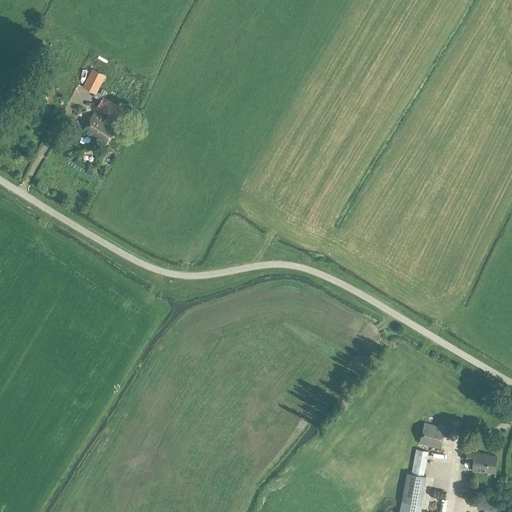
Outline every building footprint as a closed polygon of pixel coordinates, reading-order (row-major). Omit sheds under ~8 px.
[(92,70),(84,86),(96,92),(99,87),(104,76),(92,70)] [(72,96),(78,98),(81,88),(75,86),(72,96)] [(94,113),(83,131),(105,145),(116,128),(114,126),(119,118),(124,110),(104,98),(102,102),(98,108),(108,115),(105,120),(94,113)] [(76,133),(80,126),(73,121),(68,127),(76,133)] [(447,390),(452,381),(448,379),(443,388),(447,390)] [(415,424),(413,441),(445,448),(448,431),(415,424)] [(417,511),(425,479),(423,478),(428,453),(417,451),(411,476),(403,511),(417,511)] [(496,473),(497,455),(466,453),(465,460),(473,461),(472,471),(496,473)] [(481,495),(481,502),(476,501),(475,509),(500,510),(500,503),(494,502),(494,496),(481,495)]
